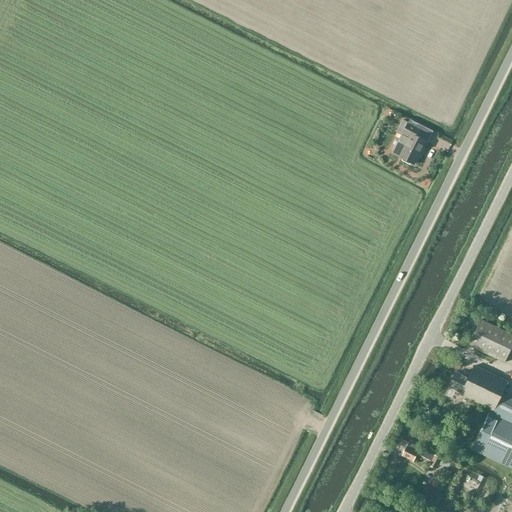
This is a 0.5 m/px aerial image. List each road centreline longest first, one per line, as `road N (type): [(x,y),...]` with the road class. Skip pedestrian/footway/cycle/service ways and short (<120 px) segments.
road 1 (unclassified): [(285,511),(511,56)]
road 2 (tertiary): [(346,511),(511,176)]
